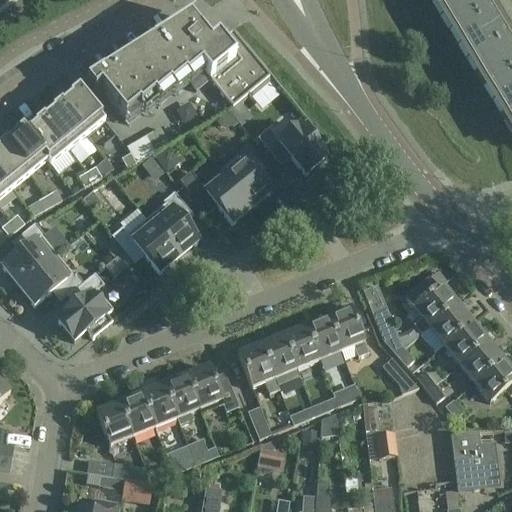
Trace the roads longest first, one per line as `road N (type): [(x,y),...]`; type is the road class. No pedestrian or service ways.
road 1 (residential): [(46,393),(453,226)]
road 2 (tertiary): [(453,226),(368,118),(315,33)]
road 3 (residential): [(0,103),(34,73),(161,0)]
road 4 (residential): [(41,511),(53,413),(46,393)]
